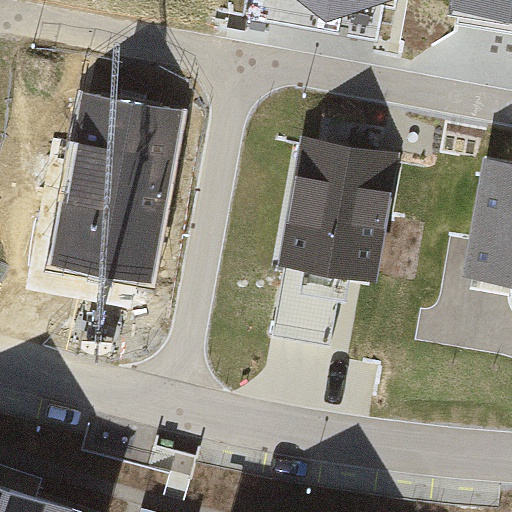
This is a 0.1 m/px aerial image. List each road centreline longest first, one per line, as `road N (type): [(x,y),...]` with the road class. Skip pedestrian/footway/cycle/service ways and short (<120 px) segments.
road 1 (residential): [(174,408),(238,64)]
road 2 (residential): [(174,408),(357,445),(511,459)]
road 3 (residential): [(238,64),(511,111)]
road 4 (residential): [(0,17),(238,64)]
road 5 (residential): [(0,362),(174,408)]
